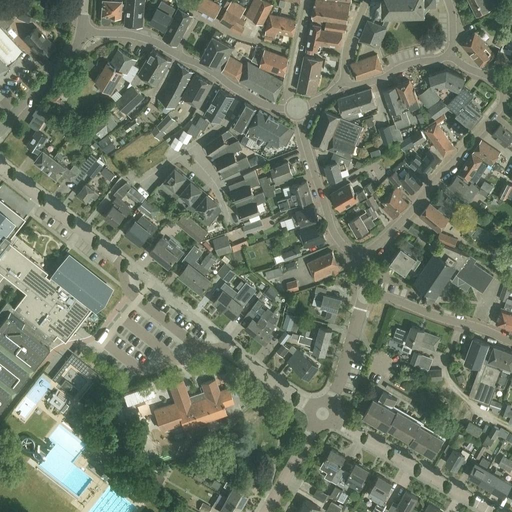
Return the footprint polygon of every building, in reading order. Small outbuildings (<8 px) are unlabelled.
[(120,15),(121,0),(102,0),(101,21),(103,23),(108,23),(110,21),(110,15),(120,15)] [(127,0),(125,25),(142,26),(144,0),(127,0)] [(161,0),(160,0),(156,8),(155,7),(152,12),(154,13),(149,20),(163,28),(175,8),(161,0)] [(214,17),(221,5),(210,0),(199,0),(195,7),(214,17)] [(231,0),(226,8),(240,16),(245,9),(231,0)] [(262,24),(272,3),(265,0),(253,0),(246,16),(262,24)] [(351,2),(336,0),(315,0),(312,17),(313,18),(312,22),(321,23),(322,19),(327,20),(325,28),(345,31),(350,2),(351,2)] [(371,0),(372,7),(382,7),(382,8),(383,8),(383,14),(382,14),(382,15),(383,15),(383,16),(384,16),(384,15),(385,15),(385,19),(382,25),(387,27),(390,19),(390,15),(391,15),(391,16),(392,16),(392,15),(399,15),(399,16),(400,16),(400,15),(407,15),(408,15),(415,14),(415,15),(417,15),(417,14),(423,14),(423,15),(425,15),(425,14),(425,13),(431,6),(433,6),(433,7),(434,7),(434,6),(436,6),(436,7),(436,0),(371,0)] [(468,0),(477,16),(496,6),(493,0),(468,0)] [(176,45),(192,14),(178,7),(162,36),(176,45)] [(241,26),(245,20),(240,16),(226,8),(218,20),(231,27),(234,22),(241,26)] [(0,24),(4,29),(13,20),(6,12),(1,16),(0,14),(0,24)] [(276,32),(293,35),(296,19),(269,13),(265,35),(275,37),(276,32)] [(387,27),(382,25),(368,19),(364,29),(359,40),(379,47),(387,27)] [(311,22),(306,47),(320,50),(322,44),(340,47),(343,33),(320,29),(321,24),(311,22)] [(240,34),(243,28),(234,23),(231,28),(240,34)] [(7,65),(22,51),(0,27),(0,72),(7,66),(7,65)] [(54,51),(52,48),(54,46),(36,28),(24,39),(41,58),(43,56),(45,58),(54,51)] [(215,54),(222,41),(219,39),(222,34),(215,30),(200,58),(208,63),(214,53),(215,54)] [(495,55),(475,32),(461,44),(480,65),(482,65),(484,64),(485,65),(488,63),(487,61),(495,55)] [(214,53),(208,63),(221,69),(233,47),(222,41),(215,54),(214,53)] [(131,82),(139,67),(134,64),(137,60),(118,49),(110,64),(108,63),(96,82),(99,83),(98,84),(99,85),(100,84),(111,91),(120,75),(131,82)] [(157,85),(172,60),(153,49),(138,74),(157,85)] [(288,57),(264,49),(259,67),(284,76),(288,57)] [(511,68),(511,51),(510,55),(499,50),(494,61),(511,68)] [(357,80),(383,70),(377,54),(351,64),(357,80)] [(304,55),(300,73),(308,74),(309,70),(311,70),(311,68),(321,70),(323,59),(304,55)] [(275,100),(283,81),(248,61),(245,65),(229,56),(221,70),(275,100)] [(260,60),(253,56),(251,60),(258,64),(260,60)] [(174,108),(195,73),(178,63),(158,98),(174,108)] [(297,90),(316,94),(321,70),(311,68),(311,70),(309,70),(308,74),(300,73),(297,90)] [(465,78),(448,68),(430,74),(434,87),(447,103),(448,102),(459,90),(465,78)] [(200,107),(213,83),(196,73),(182,97),(200,107)] [(396,86),(403,97),(409,107),(410,106),(411,107),(421,104),(414,89),(413,89),(409,80),(397,84),(398,85),(396,86)] [(144,97),(133,85),(115,102),(126,114),(144,97)] [(384,89),(388,101),(392,113),(397,128),(410,124),(405,108),(409,107),(403,97),(396,86),(384,89)] [(474,94),(464,86),(447,103),(458,112),(456,114),(472,127),(483,113),(468,100),(474,94)] [(434,87),(421,97),(436,117),(444,111),(449,108),(446,104),(447,103),(434,87)] [(208,107),(204,114),(212,118),(227,92),(219,88),(208,107)] [(352,94),(358,112),(377,106),(371,88),(352,94)] [(220,123),(235,97),(227,92),(212,118),(220,123)] [(343,115),(340,116),(348,119),(359,117),(358,112),(352,94),(338,99),(343,115)] [(245,102),(232,125),(244,130),(257,108),(245,102)] [(363,125),(348,119),(340,116),(325,109),(311,141),(350,157),(356,143),(358,143),(360,137),(359,136),(363,125)] [(295,130),(260,110),(246,135),(256,141),(259,136),(268,141),(267,144),(271,146),(272,144),(278,147),(281,142),(287,145),(295,130)] [(42,120),(48,124),(53,116),(47,111),(42,120)] [(444,111),(436,117),(425,125),(427,128),(426,128),(434,138),(444,131),(438,123),(444,119),(449,115),(444,111)] [(101,137),(117,123),(107,112),(92,126),(101,137)] [(169,114),(151,132),(160,140),(166,134),(164,132),(175,120),(169,114)] [(449,115),(444,119),(452,126),(451,127),(455,131),(457,130),(463,135),(466,131),(449,115)] [(210,121),(201,116),(196,125),(192,123),(187,131),(184,129),(179,138),(175,136),(170,145),(179,150),(184,142),(188,144),(193,135),(196,137),(201,128),(204,130),(210,121)] [(366,119),(370,132),(378,130),(375,117),(366,119)] [(419,120),(422,125),(428,122),(426,117),(419,120)] [(132,129),(139,124),(136,119),(128,124),(132,129)] [(511,140),(511,139),(511,133),(500,124),(492,134),(505,145),(510,139),(511,140)] [(395,144),(391,134),(389,125),(379,128),(385,147),(395,144)] [(416,144),(426,138),(420,129),(399,142),(406,153),(417,145),(416,144)] [(45,169),(54,157),(49,153),(43,149),(43,150),(40,148),(47,138),(37,131),(27,146),(38,152),(40,154),(35,161),(45,169)] [(391,134),(395,144),(402,139),(400,131),(391,134)] [(454,145),(444,131),(434,138),(444,153),(454,145)] [(232,154),(243,149),(239,140),(229,145),(222,135),(206,146),(213,155),(217,153),(220,159),(232,154)] [(249,139),(244,136),(240,142),(245,146),(249,139)] [(482,139),(473,152),(492,165),(501,152),(482,139)] [(98,141),(92,147),(100,154),(106,148),(98,141)] [(428,171),(440,158),(430,149),(419,163),(428,171)] [(71,181),(76,175),(80,170),(74,165),(70,170),(60,162),(64,157),(58,152),(54,157),(45,169),(46,170),(47,172),(49,174),(51,174),(57,179),(61,173),(71,181)] [(348,165),(350,159),(334,152),(329,163),(325,165),(330,180),(342,176),(340,170),(346,168),(346,166),(348,165)] [(489,163),(472,152),(458,172),(468,179),(468,178),(476,183),(480,176),(487,166),(489,163)] [(91,154),(82,165),(83,166),(88,170),(96,160),(97,159),(91,154)] [(236,162),(232,154),(220,159),(216,161),(222,172),(226,169),(229,175),(228,175),(228,176),(251,165),(248,160),(247,156),(236,162)] [(248,160),(251,165),(252,167),(260,163),(256,156),(248,160)] [(88,170),(87,172),(93,178),(103,166),(96,160),(88,170)] [(292,166),(291,166),(289,161),(282,164),(282,162),(275,164),(276,166),(272,168),(275,175),(268,177),(270,183),(277,180),(294,174),(293,173),(295,172),(296,171),(294,166),(292,166)] [(114,181),(119,175),(107,167),(103,173),(114,181)] [(176,168),(165,181),(161,186),(171,194),(178,199),(181,195),(181,194),(189,185),(188,185),(183,181),(187,177),(176,168)] [(237,203),(241,201),(241,200),(254,195),(251,187),(260,183),(255,169),(244,175),(246,179),(234,184),(235,184),(237,190),(232,192),(237,203)] [(401,182),(411,193),(422,182),(409,169),(401,177),(395,171),(388,178),(396,186),(401,182)] [(469,184),(457,174),(456,175),(454,175),(452,177),(452,180),(448,184),(467,200),(478,188),(471,182),(469,184)] [(511,183),(506,180),(500,190),(498,194),(505,198),(511,184),(511,183)] [(192,181),(188,185),(189,185),(181,194),(181,195),(191,203),(187,207),(194,212),(197,208),(203,200),(198,196),(202,190),(192,181)] [(313,200),(307,181),(290,186),(293,195),(278,199),(281,209),(313,200)] [(124,197),(127,193),(140,204),(145,198),(127,182),(119,189),(117,191),(124,197)] [(368,194),(375,190),(371,182),(364,186),(368,194)] [(94,200),(99,195),(94,191),(95,190),(86,183),(77,194),(86,201),(90,197),(94,200)] [(355,193),(350,183),(331,193),(340,210),(345,207),(346,207),(352,204),(351,203),(355,201),(356,203),(367,197),(362,189),(355,193)] [(393,219),(408,203),(401,196),(404,194),(397,186),(382,201),(385,204),(382,207),(393,219)] [(432,199),(445,210),(450,214),(455,209),(456,210),(458,210),(459,210),(460,208),(461,207),(460,205),(459,204),(459,203),(442,188),(432,199)] [(264,192),(254,195),(241,200),(241,201),(243,207),(239,209),(243,220),(261,213),(258,204),(267,200),(264,192)] [(197,208),(207,216),(203,220),(210,225),(221,211),(220,211),(215,207),(218,203),(208,194),(203,200),(197,208)] [(371,218),(377,215),(373,208),(378,206),(372,195),(365,199),(369,206),(365,208),(367,212),(360,216),(359,214),(350,220),(358,234),(359,233),(360,234),(367,231),(366,229),(367,228),(371,226),(373,223),(372,220),(371,218)] [(116,225),(124,215),(126,217),(132,209),(123,202),(116,196),(112,201),(115,204),(114,206),(113,206),(105,216),(116,225)] [(148,214),(154,206),(145,198),(138,207),(148,214)] [(430,202),(420,214),(438,229),(448,217),(430,202)] [(302,224),(319,218),(314,204),(297,210),(298,213),(292,215),(296,226),(302,224)] [(21,298),(18,302),(14,307),(7,302),(2,308),(0,310),(0,409),(49,348),(47,346),(53,338),(58,343),(62,339),(65,342),(74,330),(76,332),(77,331),(74,329),(77,325),(80,327),(80,326),(78,325),(92,307),(95,310),(109,292),(65,257),(49,278),(45,275),(48,272),(47,271),(12,244),(16,238),(15,238),(15,239),(12,236),(24,220),(23,220),(19,225),(0,210),(0,278),(3,275),(7,278),(11,281),(26,293),(33,298),(28,304),(21,298)] [(462,230),(468,222),(463,218),(462,219),(456,214),(452,219),(458,224),(457,226),(462,230)] [(151,234),(156,227),(150,222),(142,215),(137,222),(135,220),(126,232),(140,244),(149,232),(151,234)] [(199,242),(207,232),(192,219),(184,229),(199,242)] [(262,220),(243,226),(246,234),(264,228),(262,220)] [(326,239),(319,220),(300,227),(306,246),(314,243),(314,244),(326,239)] [(488,242),(492,234),(492,232),(478,226),(473,235),(488,242)] [(430,238),(421,232),(417,236),(427,243),(430,238)] [(454,247),(457,239),(440,232),(437,240),(454,247)] [(214,240),(219,255),(232,251),(227,235),(214,240)] [(150,252),(155,256),(168,266),(174,259),(176,261),(184,252),(176,245),(176,244),(170,239),(168,241),(162,236),(150,252)] [(407,238),(402,245),(401,244),(389,261),(391,263),(394,266),(395,265),(405,272),(410,265),(414,268),(421,259),(417,256),(411,251),(414,247),(414,242),(407,238)] [(249,240),(234,246),(236,251),(251,245),(249,240)] [(438,292),(457,265),(466,252),(442,242),(436,250),(414,283),(413,282),(413,283),(435,298),(435,297),(438,292)] [(302,255),(300,247),(283,253),(286,261),(302,255)] [(179,274),(190,283),(203,267),(206,269),(207,269),(210,264),(204,259),(202,262),(201,263),(196,259),(199,255),(192,249),(184,259),(188,262),(179,274)] [(337,271),(340,270),(332,251),(308,262),(315,280),(332,273),(333,275),(338,272),(337,271)] [(477,258),(471,254),(466,252),(457,265),(461,268),(452,281),(466,290),(471,283),(483,291),(493,275),(474,262),(477,258)] [(204,259),(210,264),(217,256),(213,253),(210,257),(208,254),(204,259)] [(295,261),(285,264),(287,270),(297,267),(295,261)] [(223,277),(230,267),(224,263),(217,272),(223,277)] [(276,275),(286,273),(284,263),(274,265),(276,275)] [(208,270),(207,269),(206,269),(203,267),(190,283),(201,292),(211,280),(204,274),(208,270)] [(230,267),(223,277),(228,281),(236,272),(230,267)] [(290,293),(299,290),(297,280),(287,283),(290,293)] [(241,288),(233,298),(223,310),(233,318),(239,311),(241,312),(245,307),(239,302),(246,294),(252,293),(252,285),(246,281),(241,288)] [(503,325),(508,326),(511,313),(511,298),(507,297),(511,284),(504,282),(499,297),(506,300),(503,307),(501,306),(496,322),(497,323),(498,324),(502,326),(503,325)] [(213,302),(223,310),(233,298),(226,292),(230,287),(225,283),(220,288),(223,290),(213,302)] [(327,289),(317,286),(315,292),(316,292),(314,298),(323,300),(321,306),(329,309),(326,318),(334,320),(337,311),(341,299),(325,294),(327,289)] [(272,300),(278,293),(269,287),(264,294),(272,300)] [(271,315),(273,313),(267,309),(263,314),(262,314),(258,319),(255,316),(252,318),(245,327),(255,336),(271,315)] [(277,320),(271,315),(255,336),(265,344),(273,334),(270,332),(276,326),(274,324),(277,320)] [(315,332),(313,338),(328,342),(332,329),(320,326),(318,333),(315,332)] [(435,350),(439,338),(423,332),(424,330),(412,326),(410,331),(396,326),(392,339),(405,344),(406,342),(418,346),(419,344),(435,350)] [(281,340),(287,343),(293,334),(288,330),(281,340)] [(464,362),(479,368),(488,344),(470,337),(465,349),(468,352),(464,362)] [(325,354),(328,342),(313,338),(312,343),(315,344),(315,346),(311,345),(310,346),(309,348),(310,350),(313,351),(325,354)] [(479,368),(468,398),(489,406),(496,386),(509,352),(488,344),(479,368)] [(309,378),(319,365),(298,349),(288,361),(309,378)] [(417,366),(422,355),(414,352),(410,363),(417,366)] [(511,366),(511,352),(509,352),(496,386),(504,389),(511,366)] [(77,367),(81,361),(72,354),(52,379),(55,381),(70,362),(77,367)] [(128,368),(124,375),(131,380),(136,374),(128,368)] [(430,380),(442,379),(442,369),(430,369),(430,380)] [(102,377),(92,370),(87,376),(94,381),(79,400),(82,402),(102,377)] [(223,406),(233,402),(228,388),(219,391),(215,379),(201,383),(204,391),(188,396),(182,380),(169,385),(175,403),(154,410),(161,430),(182,422),(184,427),(226,413),(223,406)] [(78,389),(70,383),(65,390),(73,396),(78,389)] [(387,384),(385,388),(410,403),(412,399),(387,384)] [(150,385),(122,395),(126,407),(154,396),(150,385)] [(69,399),(57,390),(48,401),(52,404),(60,411),(69,399)] [(393,405),(397,399),(383,391),(380,397),(393,405)] [(432,457),(443,439),(420,425),(421,424),(397,410),(396,412),(373,399),(363,417),(386,430),(387,429),(410,442),(409,443),(432,457)] [(502,404),(492,400),(489,408),(492,409),(492,411),(492,413),(499,415),(502,404)] [(500,413),(507,416),(510,409),(511,404),(504,401),(503,404),(500,411),(500,413)] [(86,420),(88,417),(80,409),(70,419),(85,432),(91,425),(86,420)] [(478,437),(482,429),(469,422),(465,430),(478,437)] [(493,426),(488,435),(494,439),(499,430),(493,426)] [(103,448),(112,436),(102,428),(93,440),(103,448)] [(449,441),(457,446),(464,434),(456,430),(449,441)] [(490,445),(494,439),(488,435),(484,441),(490,445)] [(481,443),(474,455),(479,458),(486,446),(481,443)] [(330,480),(336,484),(343,471),(338,468),(345,457),(331,449),(324,461),(321,466),(328,471),(326,474),(332,477),(330,480)] [(446,463),(457,469),(461,462),(464,464),(466,460),(469,453),(462,449),(461,452),(454,449),(446,463)] [(504,468),(509,459),(503,455),(498,465),(504,468)] [(480,483),(488,470),(486,469),(490,461),(483,457),(478,464),(475,463),(468,476),(480,483)] [(117,469),(123,462),(119,459),(114,467),(109,463),(103,471),(112,478),(118,470),(117,469)] [(226,470),(213,463),(209,470),(222,477),(226,470)] [(344,470),(343,471),(336,484),(346,490),(350,484),(358,488),(362,482),(369,470),(356,463),(350,474),(344,470)] [(480,483),(492,490),(499,477),(502,472),(497,469),(494,473),(488,470),(480,483)] [(201,482),(204,476),(196,472),(193,478),(201,482)] [(386,495),(392,484),(378,476),(368,495),(378,501),(371,511),(382,511),(386,505),(382,502),(386,495)] [(511,484),(499,477),(492,490),(504,496),(511,484)] [(230,491),(226,499),(240,507),(248,494),(233,486),(226,482),(223,487),(230,491)] [(330,495),(338,499),(343,490),(335,486),(330,495)] [(403,511),(404,511),(405,511),(409,511),(417,498),(405,491),(397,505),(393,502),(393,504),(388,511),(403,511)] [(220,511),(237,511),(240,507),(226,499),(221,506),(214,502),(211,507),(219,511),(220,511)] [(305,500),(298,511),(318,511),(320,508),(305,500)] [(204,511),(208,511),(211,507),(202,502),(199,509),(204,511)] [(339,511),(342,508),(331,502),(325,511),(339,511)]
